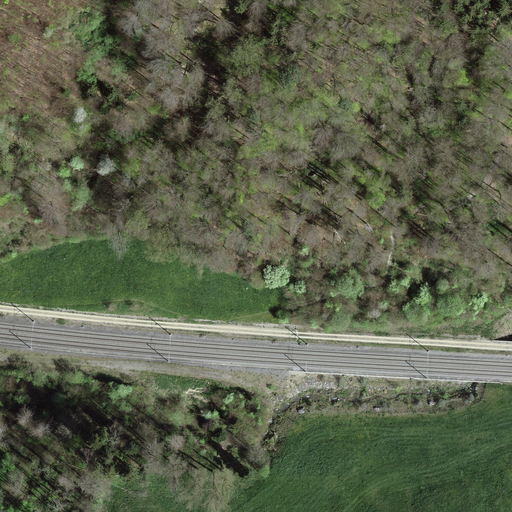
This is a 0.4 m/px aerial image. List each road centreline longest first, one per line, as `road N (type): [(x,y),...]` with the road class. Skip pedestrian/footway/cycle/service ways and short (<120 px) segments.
road 1 (track): [(511,347),(198,327)]
road 2 (track): [(0,357),(148,366),(249,384)]
road 3 (track): [(198,327),(0,307)]
